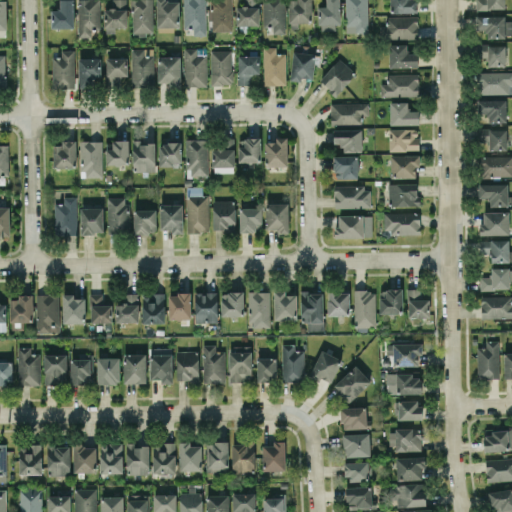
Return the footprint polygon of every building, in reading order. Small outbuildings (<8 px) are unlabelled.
[(51,27),(74,28),(73,0),(59,0),(60,9),(51,9),(51,27)] [(100,29),(99,0),(77,0),(79,36),(91,36),(91,30),(100,29)] [(126,0),(112,0),(113,8),(103,9),(105,33),(115,32),(115,27),(127,27),(126,0)] [(131,0),(133,34),(153,34),(152,0),(131,0)] [(179,0),(156,0),(156,27),(179,27),(179,0)] [(206,35),(205,0),(183,0),(184,29),(193,28),(193,35),(206,35)] [(232,31),(232,0),(210,0),(210,31),(232,31)] [(285,33),(284,0),(262,0),(263,27),(272,27),(272,33),(285,33)] [(311,0),(289,0),(289,28),(298,28),(298,22),(311,22),(311,0)] [(338,0),(326,0),(326,6),(318,6),(319,30),(339,30),(338,0)] [(368,32),(367,0),(345,0),(346,32),(368,32)] [(390,0),(391,13),(418,12),(417,0),(390,0)] [(259,6),(236,7),(237,25),(259,25),(259,6)] [(418,38),(418,16),(389,16),(389,25),(379,25),(379,39),(418,38)] [(511,16),(476,17),(476,30),(487,30),(487,37),(511,37),(511,16)] [(390,67),(418,67),(418,53),(407,53),(407,44),(389,44),(390,67)] [(506,44),(478,45),(478,57),(487,57),(487,66),(506,66),(506,44)] [(286,53),(276,53),(276,46),(264,47),(264,84),(286,84),(286,53)] [(144,48),(131,49),(131,86),(154,86),(153,55),(144,55),(144,48)] [(207,54),(197,54),(197,48),(185,48),(184,86),(206,86),(207,54)] [(53,88),(75,88),(74,50),(61,50),(61,57),(52,57),(53,88)] [(211,85),(232,85),(232,50),(210,50),(211,85)] [(314,78),(315,53),(292,52),(291,80),(301,80),(301,77),(314,78)] [(251,84),(251,73),(260,73),(259,55),(238,55),(239,85),(251,84)] [(158,84),(181,84),(180,56),(158,56),(158,84)] [(107,86),(121,86),(121,75),(128,75),(127,57),(106,58),(107,86)] [(79,58),(78,87),(94,88),(94,79),(101,79),(101,58),(79,58)] [(319,80),(336,95),(356,74),(340,58),(319,80)] [(511,71),(478,72),(478,94),(511,93),(511,71)] [(389,74),(390,83),(381,84),(381,96),(418,95),(418,74),(389,74)] [(506,122),(506,100),(477,99),(477,113),(488,113),(488,121),(506,122)] [(418,124),(418,110),(408,111),(407,101),(390,102),(390,125),(418,124)] [(368,103),(331,103),(330,123),(362,124),(362,115),(368,115),(368,103)] [(389,150),(418,151),(419,129),(389,128),(389,150)] [(507,129),(480,128),(479,143),(489,143),(489,149),(506,149),(507,129)] [(361,152),(362,129),(334,129),(333,144),(343,144),(343,152),(361,152)] [(288,166),(287,137),(275,137),(275,141),(265,142),(266,166),(288,166)] [(213,172),(235,172),(234,138),(220,138),(220,148),(212,148),(213,172)] [(238,161),(260,162),(261,138),(239,138),(238,161)] [(207,139),(186,139),(187,175),(208,175),(207,139)] [(102,177),(102,140),(81,140),(82,177),(102,177)] [(128,140),(113,140),(113,148),(106,148),(106,164),(129,164),(128,140)] [(76,141),(53,141),(54,168),(76,167),(76,141)] [(155,171),(155,141),(133,141),(132,171),(155,171)] [(182,165),(181,142),(159,143),(160,165),(182,165)] [(8,144),(0,144),(0,175),(9,175),(8,144)] [(420,155),(391,155),(391,177),(416,177),(416,166),(419,166),(420,155)] [(358,156),(334,156),(333,178),(357,179),(358,156)] [(511,156),(480,156),(480,176),(511,176),(511,156)] [(418,183),(388,184),(389,206),(419,205),(418,183)] [(508,183),(479,184),(479,197),(490,197),(490,206),(508,206),(508,183)] [(209,194),(202,194),(202,187),(187,186),(187,232),(208,232),(209,194)] [(371,207),(370,186),(334,186),(335,208),(371,207)] [(77,197),(63,196),(63,203),(55,203),(54,235),(76,236),(77,197)] [(128,197),(106,197),(107,233),(129,232),(128,197)] [(213,230),(235,230),(235,200),(213,200),(213,230)] [(267,203),(267,229),(278,228),(278,232),(289,232),(289,203),(267,203)] [(160,231),(182,231),(183,204),(161,204),(160,231)] [(0,235),(10,236),(9,206),(0,206),(0,235)] [(103,207),(81,208),(81,233),(103,232),(103,207)] [(262,231),(262,207),(240,208),(240,231),(262,231)] [(156,209),(134,209),(134,233),(156,233),(156,209)] [(421,233),(420,212),(384,213),(384,234),(421,233)] [(480,234),(509,234),(509,212),(483,212),(484,222),(479,222),(480,234)] [(363,237),(363,215),(339,215),(339,225),(335,226),(335,237),(363,237)] [(508,240),(480,240),(480,253),(491,253),(491,262),(509,262),(508,240)] [(480,277),(481,290),(511,289),(511,267),(490,268),(490,276),(480,277)] [(402,313),(402,288),(380,288),(380,313),(402,313)] [(408,317),(430,317),(429,299),(420,299),(420,288),(407,288),(408,317)] [(274,320),(297,319),(297,294),(285,294),(285,290),(274,291),(274,320)] [(354,290),(355,327),(376,326),(375,290),(354,290)] [(218,321),(217,291),(195,292),(195,322),(218,321)] [(244,292),(221,291),(221,315),(243,316),(244,292)] [(270,327),(270,291),(249,291),(249,327),(270,327)] [(323,291),(300,292),(301,322),(307,321),(307,330),(324,330),(323,291)] [(327,315),(349,315),(350,292),(328,291),(327,315)] [(36,294),(37,332),(59,331),(59,293),(36,294)] [(139,321),(138,293),(125,293),(125,302),(116,302),(116,322),(139,321)] [(143,323),(165,323),(164,293),(142,293),(143,323)] [(169,319),(191,318),(191,293),(169,293),(169,319)] [(10,299),(11,322),(33,321),(32,294),(18,294),(18,298),(10,299)] [(86,322),(85,297),(75,297),(75,294),(63,294),(63,323),(86,322)] [(91,322),(112,322),(112,304),(103,304),(103,294),(91,294),(91,322)] [(481,318),(511,316),(511,295),(481,296),(481,318)] [(477,347),(478,379),(499,378),(498,340),(486,341),(486,347),(477,347)] [(304,350),(295,350),(295,344),(282,343),(282,381),(304,381),(304,350)] [(422,343),(388,343),(387,354),(393,354),(393,366),(418,366),(418,355),(422,355),(422,343)] [(204,382),(225,382),(225,350),(216,350),(215,344),(203,345),(204,382)] [(18,347),(18,385),(40,384),(40,353),(31,353),(31,347),(18,347)] [(252,349),(230,348),(229,380),(251,381),(252,349)] [(198,350),(176,351),(177,381),(199,380),(198,350)] [(342,358),(321,350),(310,377),(320,381),(321,378),(332,382),(342,358)] [(124,382),(146,382),(146,353),(124,353),(124,382)] [(44,384),(66,384),(67,354),(45,354),(44,384)] [(173,382),(172,354),(151,354),(151,379),(161,379),(161,383),(173,382)] [(70,383),(91,383),(90,356),(70,357),(70,383)] [(119,357),(97,357),(98,384),(120,383),(119,357)] [(276,357),(257,358),(258,381),(276,380),(276,357)] [(0,360),(0,384),(13,385),(12,361),(0,360)] [(333,385),(349,402),(371,381),(356,365),(333,385)] [(399,419),(421,419),(421,400),(399,400),(399,419)] [(368,428),(368,406),(341,407),(342,429),(368,428)] [(421,449),(421,429),(389,428),(389,449),(421,449)] [(511,430),(483,431),(484,450),(511,449),(511,430)] [(370,455),(369,433),(342,434),(343,456),(370,455)] [(179,470),(202,470),(202,445),(191,445),(191,441),(179,441),(179,470)] [(286,469),(285,441),(273,441),(273,444),(262,445),(263,470),(286,469)] [(100,472),(122,472),(123,442),(100,442),(100,472)] [(206,442),(206,472),(229,471),(228,442),(206,442)] [(233,442),(232,471),(254,472),(255,442),(233,442)] [(175,443),(153,444),(153,473),(176,472),(175,443)] [(41,474),(42,444),(20,444),(19,474),(41,474)] [(149,444),(127,444),(126,474),(149,474),(149,444)] [(70,445),(48,445),(47,474),(69,475),(70,445)] [(96,471),(95,445),(73,445),(74,472),(96,471)] [(397,480),(424,479),(423,456),(396,457),(397,480)] [(511,457),(485,459),(487,481),(511,479),(511,457)] [(345,462),(346,480),(370,479),(369,461),(345,462)] [(425,483),(389,484),(390,505),(426,504),(425,483)] [(371,486),(347,487),(348,508),(372,508),(371,486)] [(96,511),(96,488),(74,488),(74,511),(96,511)] [(41,511),(42,489),(20,489),(19,511),(41,511)] [(48,495),(48,511),(70,511),(70,489),(58,489),(59,495),(48,495)] [(491,511),(511,509),(511,489),(489,491),(491,511)] [(179,511),(202,511),(203,490),(180,490),(179,511)] [(233,493),(233,511),(255,511),(255,493),(233,493)] [(147,511),(147,494),(127,495),(127,511),(147,511)] [(176,511),(176,494),(153,494),(153,511),(176,511)] [(123,511),(124,496),(101,495),(101,511),(123,511)] [(229,511),(229,495),(207,495),(206,511),(229,511)] [(263,511),(285,511),(285,495),(263,496),(263,511)]
